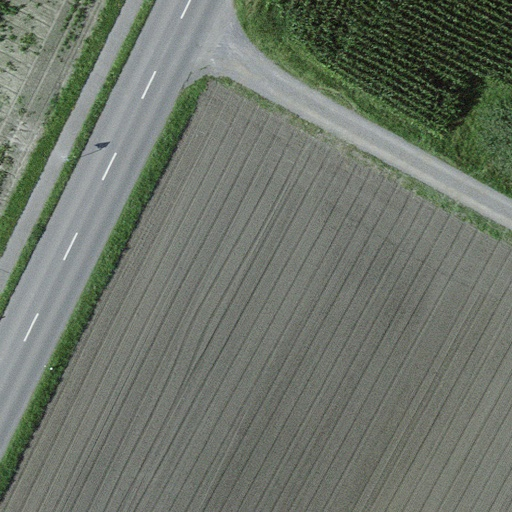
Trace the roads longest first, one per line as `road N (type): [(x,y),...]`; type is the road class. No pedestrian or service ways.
road 1 (tertiary): [(0,389),(191,0)]
road 2 (track): [(511,204),(179,25)]
